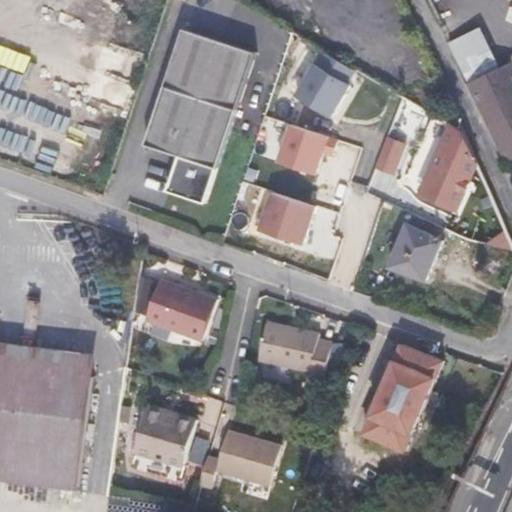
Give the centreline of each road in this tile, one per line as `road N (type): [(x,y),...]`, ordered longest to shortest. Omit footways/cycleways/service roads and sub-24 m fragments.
road 1 (unclassified): [(0,176),(256,272)]
road 2 (unclassified): [(256,272),(473,350),(491,349)]
road 3 (residential): [(511,211),(414,0)]
